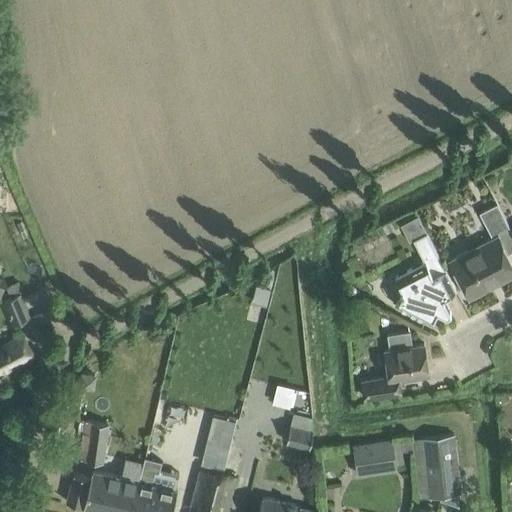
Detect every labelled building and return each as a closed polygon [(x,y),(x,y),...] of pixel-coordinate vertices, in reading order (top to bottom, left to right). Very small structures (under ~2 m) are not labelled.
[(511,261),(508,253),(511,250),(511,231),(497,202),(479,211),(493,237),(450,259),(469,297),(487,287),(485,284),(511,270),(511,261)] [(443,296),(457,289),(427,231),(413,238),(425,261),(395,275),(401,287),(400,288),(400,292),(402,293),(396,305),(430,323),(437,310),(446,315),(451,312),(443,296)] [(13,323),(29,316),(20,292),(3,299),(13,323)] [(389,348),(385,348),(389,374),(362,378),(365,396),(401,390),(399,377),(429,373),(424,342),(412,344),(410,329),(387,333),(389,348)] [(0,353),(0,370),(15,361),(17,364),(34,354),(23,337),(0,353)] [(81,459),(103,462),(108,422),(86,419),(81,459)] [(310,446),(313,431),(290,425),(286,441),(310,446)] [(416,473),(458,469),(454,433),(412,437),(416,473)] [(393,437),(353,444),(357,474),(397,467),(393,437)] [(189,511),(227,511),(236,476),(201,467),(189,511)] [(146,482),(92,469),(90,476),(74,472),(67,501),(112,511),(171,511),(177,489),(162,486),(165,475),(148,471),(146,482)] [(320,511),(321,511),(301,507),(301,505),(262,496),(258,511),(320,511)]
